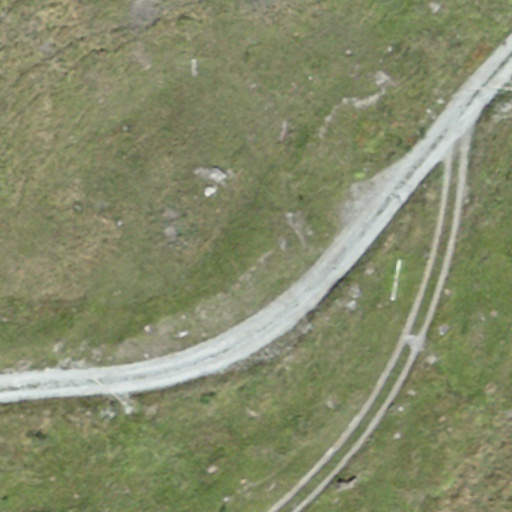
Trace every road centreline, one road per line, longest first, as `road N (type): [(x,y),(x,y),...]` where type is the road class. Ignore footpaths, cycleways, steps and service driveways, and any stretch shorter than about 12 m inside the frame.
road 1 (track): [(0,397),(175,382),(238,358),(335,283),(471,118)]
road 2 (track): [(471,118),(454,264),(417,360),(369,443),(301,511)]
